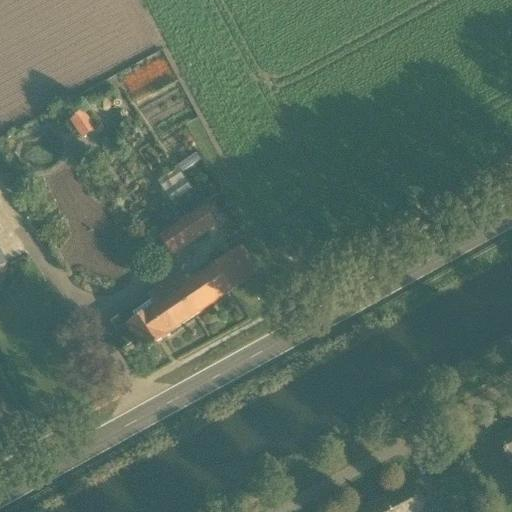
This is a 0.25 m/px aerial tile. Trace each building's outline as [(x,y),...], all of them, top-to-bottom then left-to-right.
[(97,130),(84,112),(70,121),(82,140),(97,130)] [(170,205),(191,192),(175,168),(155,181),(170,205)] [(216,228),(202,208),(157,238),(171,259),(216,228)] [(155,306),(136,319),(130,310),(110,323),(126,347),(135,341),(144,354),(166,339),(165,337),(258,274),(241,249),(187,285),(180,275),(148,297),(155,306)] [(511,430),(496,439),(510,463),(511,461),(511,430)] [(359,511),(427,511),(412,484),(359,511)]
